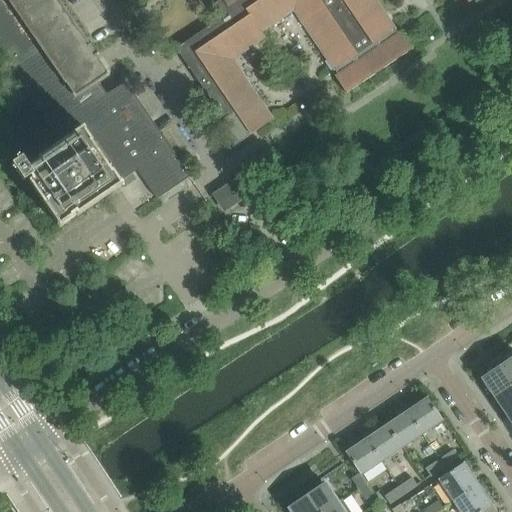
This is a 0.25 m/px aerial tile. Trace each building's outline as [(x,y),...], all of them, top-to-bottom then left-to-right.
[(61,144),(39,160),(40,162),(30,170),(22,158),(12,165),(24,183),(30,178),(32,182),(30,183),(60,227),(73,218),(72,216),(75,213),(77,216),(101,199),(106,196),(121,185),(119,182),(129,175),(137,170),(156,199),(157,200),(180,184),(190,177),(125,83),(111,92),(106,95),(97,83),(109,75),(102,64),(96,56),(98,54),(91,44),(90,45),(59,0),(0,0),(0,67),(10,82),(9,83),(10,85),(17,80),(61,144)] [(222,0),(223,1),(212,8),(220,19),(176,49),(224,120),(219,123),(235,146),(274,120),(273,119),(272,119),(232,60),(265,38),(261,33),(293,11),(333,70),(332,71),(333,72),(335,71),(338,76),(335,78),(346,94),(412,49),(401,33),(398,35),(394,30),(396,29),(395,28),(394,29),(374,0),(465,0),(468,4),(473,0),(222,0)] [(243,176),(214,196),(224,211),(253,192),(243,176)] [(483,378),(495,395),(493,397),(494,398),(511,386),(511,349),(499,358),(503,364),(483,378)] [(511,386),(494,398),(495,400),(497,398),(508,414),(511,411),(511,386)] [(427,398),(407,412),(422,435),(442,421),(427,398)] [(407,412),(386,426),(401,449),(422,435),(407,412)] [(386,426),(366,439),(381,462),(401,449),(386,426)] [(366,439),(345,453),(361,476),(381,462),(366,439)] [(452,451),(439,461),(444,468),(457,459),(452,451)] [(439,461),(425,470),(430,477),(444,468),(439,461)] [(463,463),(438,480),(453,502),(478,485),(463,463)] [(358,474),(351,479),(358,490),(365,485),(358,474)] [(411,479),(398,488),(403,495),(416,486),(411,479)] [(319,480),(304,490),(308,496),(290,508),(292,511),(325,511),(336,505),(335,503),(319,480)] [(365,485),(358,490),(365,501),(373,496),(365,485)] [(478,485),(453,502),(459,511),(484,511),(492,507),(478,485)] [(398,488),(384,497),(389,505),(403,495),(398,488)] [(336,505),(325,511),(349,511),(341,499),(335,503),(336,505)] [(437,502),(423,511),(437,511),(442,509),(437,502)]
